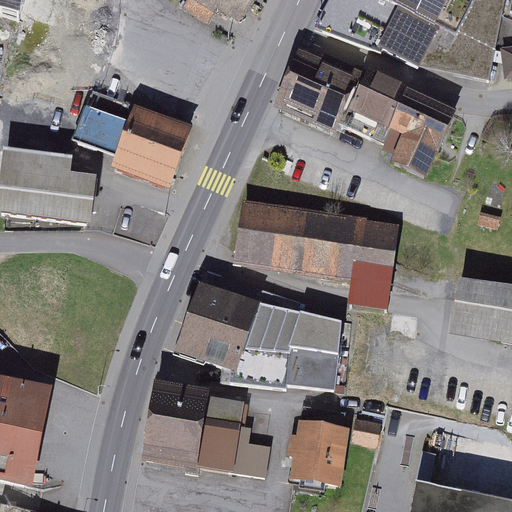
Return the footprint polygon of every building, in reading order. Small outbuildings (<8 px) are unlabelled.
[(0,0),(0,18),(18,24),(4,73),(74,93),(101,0),(0,0)] [(265,0),(193,0),(185,20),(246,46),(265,0)] [(334,0),(316,35),(380,58),(418,79),(420,73),(490,86),(505,0),(334,0)] [(511,0),(507,0),(503,25),(511,28),(511,0)] [(220,61),(151,29),(127,80),(196,111),(220,61)] [(511,52),(501,54),(505,87),(511,85),(511,52)] [(313,62),(288,114),(343,140),(368,88),(313,62)] [(466,124),(379,83),(357,130),(406,153),(398,170),(435,188),(466,124)] [(190,132),(89,97),(73,141),(119,157),(114,168),(172,187),(190,132)] [(81,164),(7,157),(0,221),(100,231),(105,182),(80,180),(81,164)] [(408,232),(249,210),(240,276),(360,292),(357,317),(396,322),(408,232)] [(511,295),(466,288),(456,349),(511,357),(511,295)] [(268,313),(206,289),(179,358),(241,381),(268,313)] [(260,354),(245,390),(354,397),(359,328),(301,324),(291,358),(260,354)] [(57,395),(0,384),(0,492),(39,499),(57,395)] [(163,390),(149,466),(242,482),(255,406),(163,390)] [(356,437),(306,430),(297,492),(347,500),(356,437)] [(511,511),(511,510),(428,493),(424,511),(511,511)]
